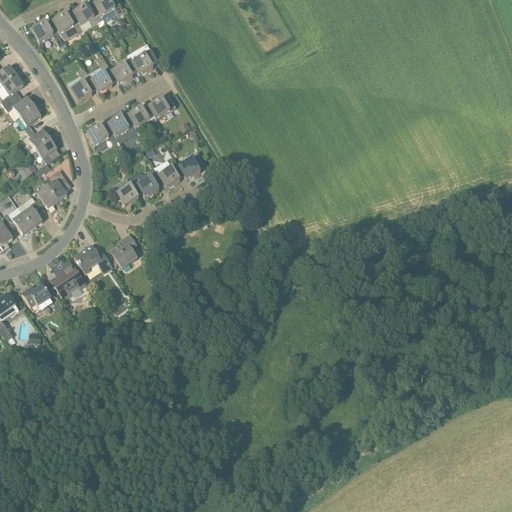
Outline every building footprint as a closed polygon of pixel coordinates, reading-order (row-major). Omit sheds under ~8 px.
[(108,0),(103,0),(93,6),(101,20),(103,23),(104,25),(117,18),(118,19),(124,16),(115,0),(108,0)] [(86,7),(73,14),(81,28),(80,29),(83,34),(103,23),(101,20),(93,6),(88,9),(86,7)] [(66,15),(52,23),(60,37),(64,44),(83,34),(80,29),(81,28),(73,14),(67,18),(66,15)] [(60,37),(52,23),(47,26),(45,24),(31,32),(39,46),(52,38),(60,51),(66,47),(64,44),(60,37)] [(118,33),(118,29),(113,27),(110,30),(111,34),(115,36),(118,33)] [(103,75),(91,83),(90,83),(96,92),(98,97),(112,88),(111,86),(116,83),(111,74),(110,71),(103,60),(96,49),(90,52),(95,62),(103,75)] [(150,53),(131,65),(136,74),(139,79),(153,70),(152,68),(157,65),(150,53)] [(124,66),(111,74),(116,83),(119,88),(133,79),(131,77),(136,74),(131,65),(128,59),(122,62),(124,66)] [(0,90),(2,89),(17,79),(10,69),(2,74),(0,71),(0,90)] [(90,83),(91,83),(89,80),(83,71),(77,74),(80,79),(67,86),(70,92),(78,106),(92,97),(90,95),(96,92),(90,83)] [(0,105),(4,110),(20,98),(16,94),(24,88),(17,79),(2,89),(9,99),(8,100),(0,105)] [(13,111),(19,121),(34,110),(27,100),(23,103),(20,98),(4,110),(7,115),(13,111)] [(162,100),(148,108),(155,120),(156,122),(175,111),(169,99),(163,103),(162,100)] [(141,109),(128,117),(134,129),(136,131),(155,120),(148,108),(143,112),(141,109)] [(24,132),(27,137),(33,133),(29,128),(41,120),(34,110),(19,121),(26,130),(25,131),(24,132)] [(121,118),(107,126),(114,138),(115,140),(129,132),(135,142),(140,139),(136,131),(134,129),(128,117),(122,120),(121,118)] [(182,135),(190,131),(186,125),(179,129),(182,135)] [(114,138),(107,126),(102,129),(100,127),(87,135),(95,149),(114,138)] [(28,144),(35,153),(50,142),(43,133),(36,138),(33,133),(27,137),(31,142),(28,144)] [(50,142),(35,153),(42,163),(43,162),(46,167),(41,170),(44,175),(49,171),(49,170),(52,168),(50,165),(54,162),(50,157),(57,152),(50,142)] [(155,157),(152,151),(146,154),(149,160),(155,157)] [(198,157),(179,168),(179,169),(184,177),(183,178),(186,183),(200,174),(199,172),(205,169),(198,157)] [(36,172),(32,166),(23,173),(27,179),(36,172)] [(177,166),(158,177),(163,186),(166,191),(180,183),(178,181),(183,178),(184,177),(179,169),(179,168),(177,166)] [(44,175),(41,170),(35,174),(39,179),(44,175)] [(136,179),(134,181),(135,184),(136,184),(137,186),(142,195),(145,200),(159,192),(158,190),(163,186),(158,177),(157,178),(153,170),(147,173),(146,178),(137,175),(136,179)] [(43,184),(47,190),(57,205),(67,198),(65,194),(71,189),(59,173),(43,184)] [(134,181),(132,179),(126,182),(130,188),(116,195),(125,209),(139,201),(137,198),(142,195),(137,186),(136,184),(135,184),(134,181)] [(22,187),(16,191),(22,197),(27,194),(22,187)] [(40,200),(35,204),(39,209),(43,205),(48,212),(57,205),(47,190),(37,197),(40,200)] [(32,209),(22,216),(33,231),(42,224),(34,212),(39,209),(35,204),(30,207),(32,209)] [(33,231),(22,216),(12,223),(8,217),(3,220),(8,228),(12,233),(17,230),(23,238),(33,231)] [(1,225),(0,225),(0,254),(6,250),(4,248),(13,241),(1,225)] [(110,254),(122,271),(137,261),(134,256),(139,253),(131,241),(110,254)] [(74,261),(85,278),(99,269),(103,275),(112,269),(102,255),(97,258),(91,249),(74,261)] [(50,283),(60,298),(66,293),(68,296),(79,289),(80,291),(86,287),(70,265),(64,269),(66,272),(50,283)] [(21,297),(30,310),(35,307),(38,310),(50,302),(47,296),(42,288),(34,293),(32,290),(21,297)] [(104,301),(98,292),(93,296),(98,305),(104,301)] [(16,299),(13,301),(11,297),(9,299),(7,297),(0,301),(0,300),(0,318),(14,309),(18,314),(24,311),(16,299)] [(62,311),(57,306),(53,309),(57,314),(62,311)] [(12,340),(3,325),(0,327),(0,336),(5,344),(12,340)] [(40,347),(41,337),(29,335),(28,345),(40,347)]
